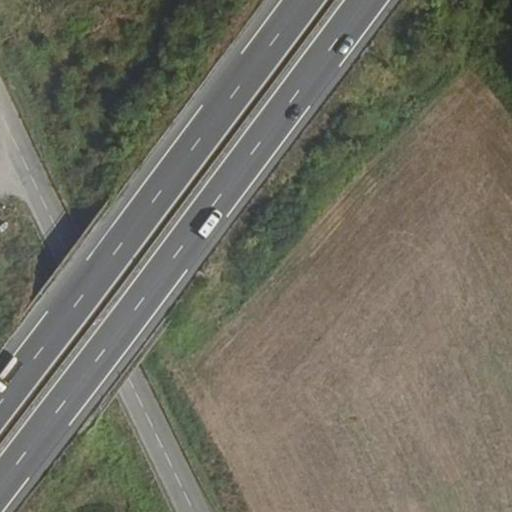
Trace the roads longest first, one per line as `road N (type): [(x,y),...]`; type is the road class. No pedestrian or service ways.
road 1 (trunk): [(0,487),(366,0)]
road 2 (trunk): [(302,0),(0,404)]
road 3 (tertiary): [(193,511),(0,107)]
